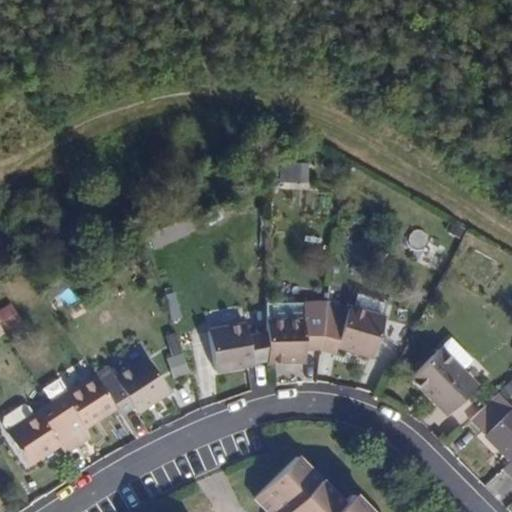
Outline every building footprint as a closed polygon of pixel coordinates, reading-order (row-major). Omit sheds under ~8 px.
[(264,332),(264,361),(302,361),(303,350),(317,350),(321,323),(323,303),(301,303),(301,305),(302,322),(264,322),(264,332)] [(263,305),(264,322),(302,322),(301,305),(263,305)] [(321,323),(317,350),(335,354),(337,345),(371,355),(382,321),(348,310),(342,329),(321,323)] [(214,370),(264,361),(264,332),(246,336),(243,326),(207,332),(214,370)] [(451,334),(439,345),(462,368),(473,357),(451,334)] [(439,345),(411,373),(448,411),(477,384),(439,345)] [(114,408),(118,415),(132,407),(135,410),(166,391),(144,357),(113,377),(115,381),(102,390),(114,408)] [(48,404),(75,446),(89,436),(84,427),(114,408),(102,390),(92,375),(47,403),(48,404)] [(503,466),(511,475),(511,403),(499,391),(470,419),(509,458),(503,466)] [(63,453),(75,446),(48,404),(31,415),(6,431),(4,432),(26,466),(58,445),(63,453)] [(1,423),(6,431),(31,415),(26,407),(18,405),(2,416),(1,423)] [(334,511),(343,504),(295,456),(253,497),(268,511),(334,511)] [(365,511),(350,497),(343,504),(334,511),(365,511)]
